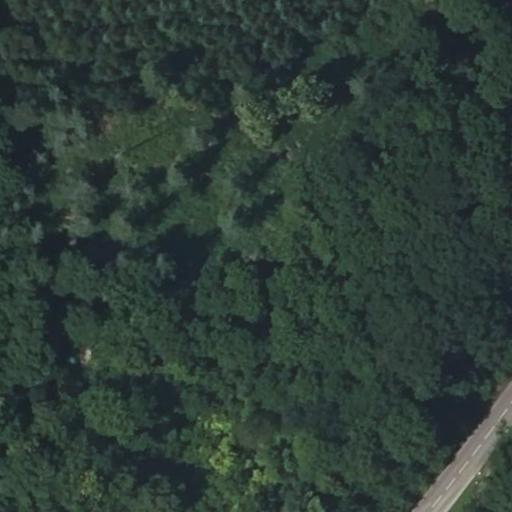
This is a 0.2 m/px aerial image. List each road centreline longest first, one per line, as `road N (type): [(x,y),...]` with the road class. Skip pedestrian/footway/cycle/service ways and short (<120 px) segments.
road 1 (track): [(0,78),(113,86),(241,62),(342,0)]
road 2 (tertiary): [(511,371),(483,418),(399,511)]
